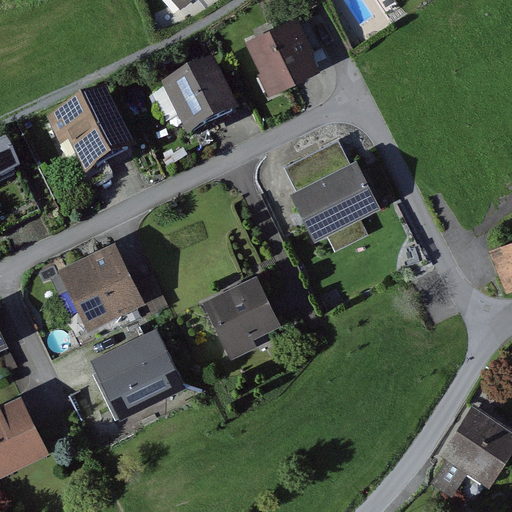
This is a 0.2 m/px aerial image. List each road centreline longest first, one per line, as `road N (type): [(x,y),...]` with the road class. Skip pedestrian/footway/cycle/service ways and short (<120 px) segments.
road 1 (residential): [(356,101),(0,269)]
road 2 (residential): [(356,101),(451,283),(499,331)]
road 3 (track): [(214,15),(0,129)]
road 4 (residential): [(376,511),(499,331)]
